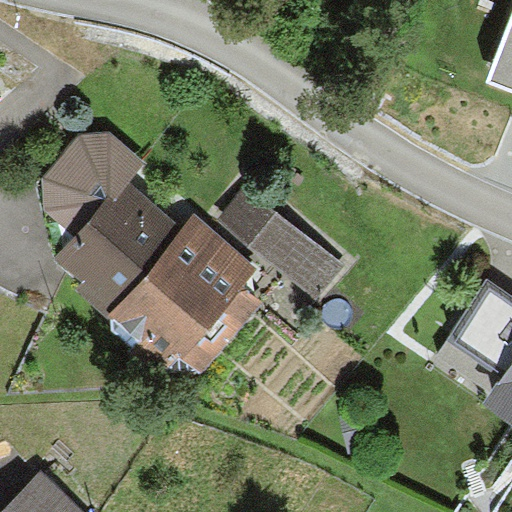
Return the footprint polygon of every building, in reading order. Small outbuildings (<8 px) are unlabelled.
[(511,31),(494,79),(511,85),(511,31)] [(181,219),(130,173),(145,155),(111,126),(84,127),(44,165),(45,192),(74,218),(54,240),(83,266),(76,274),(107,302),(111,297),(139,323),(132,331),(128,335),(159,362),(179,340),(202,361),(264,294),(243,276),(256,262),(193,205),(181,219)] [(248,180),(221,212),(317,293),(345,261),(248,180)] [(139,323),(111,297),(112,315),(132,331),(139,323)] [(179,340),(159,362),(163,365),(198,365),(202,361),(179,340)] [(511,352),(488,390),(511,405),(511,352)] [(88,511),(40,462),(0,501),(0,511),(88,511)]
